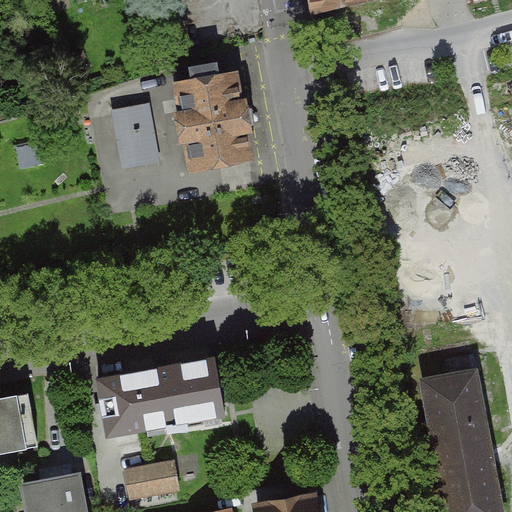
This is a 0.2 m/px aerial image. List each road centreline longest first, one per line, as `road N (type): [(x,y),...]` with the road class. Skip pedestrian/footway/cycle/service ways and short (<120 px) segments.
road 1 (residential): [(0,354),(323,295)]
road 2 (residential): [(323,295),(285,75)]
road 3 (residential): [(362,511),(323,295)]
road 4 (residential): [(511,27),(370,53)]
